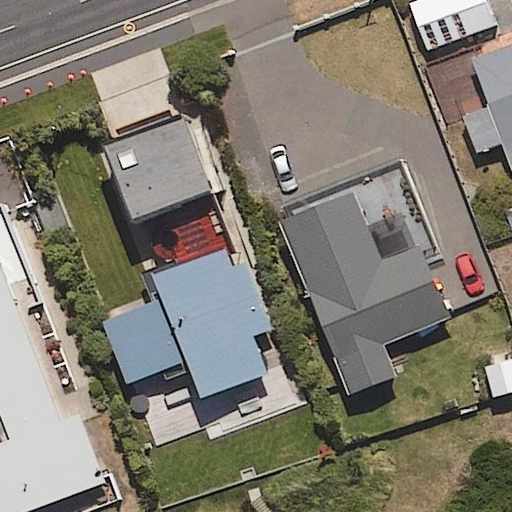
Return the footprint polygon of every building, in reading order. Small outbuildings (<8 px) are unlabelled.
[(439,0),(415,10),(437,66),(487,47),(485,41),(501,35),(487,0),(439,0)] [(504,149),(511,169),(511,212),(507,214),(511,226),(511,52),(479,65),(497,111),(468,122),(482,157),(485,156),(504,149)] [(77,229),(86,254),(115,244),(88,163),(33,181),(51,238),(77,229)] [(390,349),(458,325),(404,171),(289,211),(355,401),(403,384),(390,349)] [(0,424),(12,456),(0,460),(0,511),(54,511),(113,490),(87,422),(67,429),(24,314),(45,306),(9,210),(0,213),(0,424)] [(255,270),(242,275),(231,243),(146,273),(160,312),(114,329),(137,391),(199,368),(212,406),(276,383),(262,343),(279,337),(255,270)] [(499,404),(511,399),(511,363),(489,371),(499,404)]
